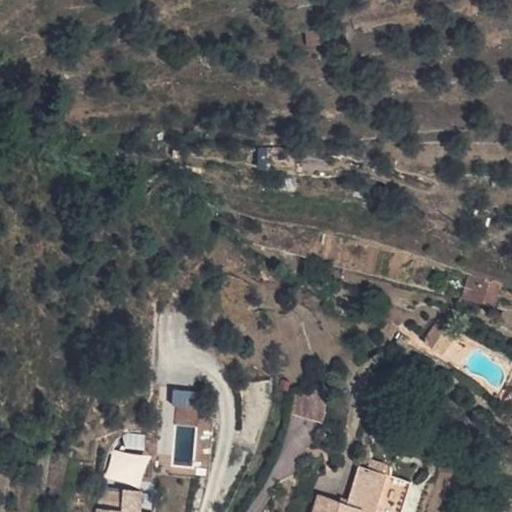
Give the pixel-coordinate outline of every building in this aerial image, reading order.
[(501,282),(474,276),(469,296),(497,302),(501,282)] [(459,327),(442,318),(429,341),(446,350),(459,327)] [(213,461),(207,385),(174,388),(180,464),(213,461)] [(298,388),(293,411),(326,418),(331,396),(298,388)] [(150,467),(174,467),(176,395),(163,395),(162,433),(124,432),(123,476),(150,477),(150,467)] [(369,460),(358,456),(367,466),(377,469),(369,460)] [(367,466),(357,463),(346,498),(320,490),(313,511),(359,511),(363,500),(377,504),(387,472),(377,469),(367,466)] [(402,511),(412,479),(387,472),(377,504),(401,511),(402,511)] [(150,485),(131,480),(127,495),(124,502),(113,500),(103,498),(102,506),(100,505),(99,511),(146,511),(147,510),(143,510),(150,485)] [(124,502),(127,495),(114,493),(113,500),(124,502)]
